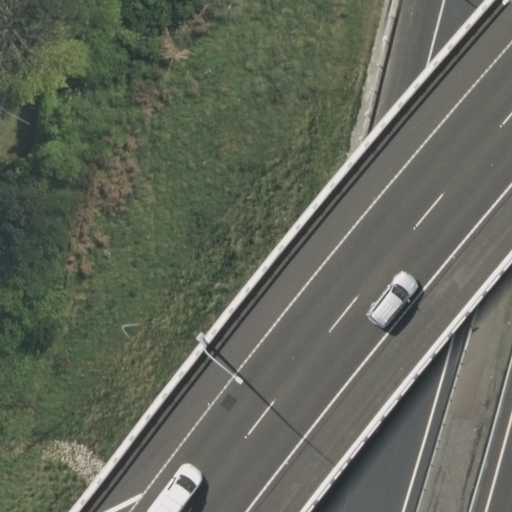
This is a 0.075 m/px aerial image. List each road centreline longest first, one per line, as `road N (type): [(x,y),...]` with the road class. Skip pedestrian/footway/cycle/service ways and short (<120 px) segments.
road 1 (motorway): [(166,511),(357,260),(511,79)]
road 2 (motorway): [(325,511),(456,0)]
